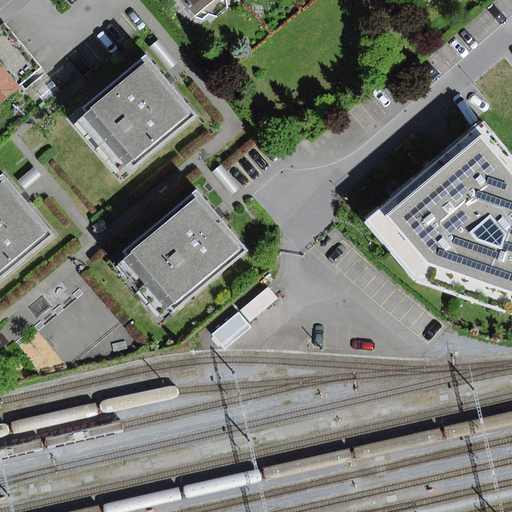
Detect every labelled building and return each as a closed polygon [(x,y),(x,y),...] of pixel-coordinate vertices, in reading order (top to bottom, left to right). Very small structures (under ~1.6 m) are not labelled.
[(180,0),(195,17),(203,21),(210,14),(219,17),(229,9),(227,0),(180,0)] [(5,23),(0,27),(0,61),(19,86),(41,68),(5,23)] [(159,41),(151,48),(170,70),(178,63),(159,41)] [(83,108),(135,170),(198,118),(167,81),(147,56),(83,108)] [(0,61),(0,104),(21,87),(19,86),(0,61)] [(52,83),(38,94),(46,103),(60,92),(52,83)] [(511,155),(483,121),(367,221),(414,281),(511,314),(511,155)] [(222,165),(213,172),(231,196),(240,189),(222,165)] [(35,167),(18,181),(26,190),(42,176),(35,167)] [(0,179),(0,280),(55,235),(25,200),(5,176),(0,179)] [(199,190),(125,252),(177,314),(251,252),(219,214),(199,190)]
